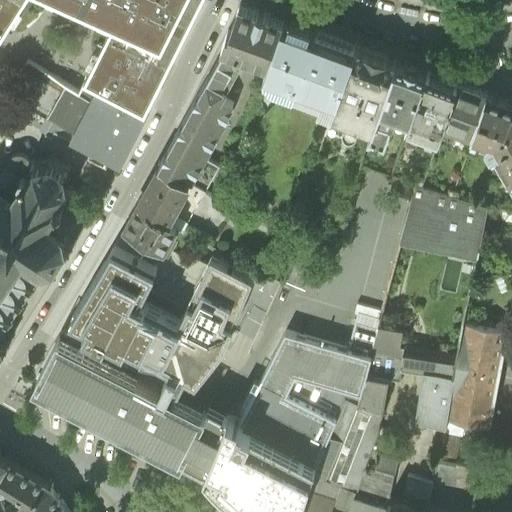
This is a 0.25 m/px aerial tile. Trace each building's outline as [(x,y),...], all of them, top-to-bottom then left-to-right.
[(89,0),(117,12),(122,0),(0,0),(0,31),(20,0),(89,0)] [(87,71),(89,72),(148,102),(164,70),(199,0),(122,0),(117,12),(87,71)] [(223,46),(209,72),(224,80),(239,52),(254,57),(269,62),(285,17),(240,1),(230,29),(228,28),(222,46),(223,46)] [(290,19),(285,17),(269,62),(267,67),(273,69),(278,71),(275,81),(295,88),(297,82),(316,29),(290,19)] [(335,35),(316,29),(297,82),(338,96),(356,43),(335,35)] [(356,43),(338,96),(333,109),(348,114),(345,121),(346,125),(350,128),(355,128),(359,125),(361,118),(375,123),(398,58),(376,50),(356,43)] [(29,58),(12,89),(48,110),(66,79),(29,58)] [(413,63),(398,58),(375,123),(369,139),(385,145),(396,115),(410,121),(428,69),(413,63)] [(442,74),(428,69),(410,121),(409,122),(439,132),(443,123),(458,79),(442,74)] [(148,102),(89,72),(84,81),(81,88),(66,79),(48,110),(76,125),(74,129),(124,154),(150,103),(148,102)] [(224,80),(209,72),(173,138),(160,160),(206,185),(221,159),(208,152),(228,114),(235,98),(224,92),(229,83),(224,80)] [(458,79),(443,123),(473,134),(488,91),(472,84),(458,79)] [(511,99),(488,91),(473,134),(472,137),(488,142),(493,152),(498,149),(511,172),(511,99)] [(50,155),(37,158),(34,155),(31,157),(30,155),(28,153),(26,152),(24,151),(22,150),(19,150),(17,150),(14,151),(12,152),(11,154),(9,156),(10,164),(4,166),(0,171),(0,357),(0,351),(5,344),(9,344),(9,340),(6,340),(0,328),(10,314),(14,317),(16,314),(12,311),(21,298),(25,300),(27,297),(23,295),(32,281),(36,284),(38,281),(34,278),(44,262),(54,260),(57,265),(60,263),(58,258),(68,242),(74,243),(74,239),(69,239),(67,228),(78,211),(83,210),(83,207),(78,208),(65,200),(66,199),(65,194),(64,194),(70,185),(73,186),(74,182),(71,181),(69,167),(71,165),(69,162),(66,164),(55,156),(55,152),(51,152),(50,155)] [(206,185),(160,160),(141,195),(179,216),(186,220),(206,185)] [(452,190),(417,178),(402,235),(478,251),(488,201),(452,190)] [(179,216),(141,195),(127,219),(165,241),(179,216)] [(109,331),(142,348),(163,306),(141,295),(159,260),(116,238),(96,273),(72,313),(87,320),(85,325),(107,335),(109,331)] [(187,371),(198,376),(227,340),(254,274),(212,253),(181,315),(163,306),(142,348),(171,363),(187,371)] [(445,420),(444,425),(461,428),(488,433),(494,406),(509,325),(464,316),(458,349),(454,370),(445,420)] [(314,468),(315,468),(347,394),(359,399),(368,370),(367,370),(372,354),(379,324),(356,317),(348,344),(286,327),(241,416),(314,468)] [(403,326),(379,322),(379,324),(372,354),(367,370),(368,370),(388,373),(399,375),(401,364),(403,356),(402,356),(403,348),(400,348),(401,340),(403,326)] [(60,335),(59,334),(37,378),(38,379),(39,377),(119,418),(183,450),(182,452),(183,453),(195,459),(207,465),(230,410),(220,405),(210,400),(206,408),(175,392),(160,385),(139,374),(137,376),(60,337),(60,335)] [(458,349),(401,340),(400,348),(403,348),(402,356),(403,356),(401,364),(425,368),(424,368),(425,366),(454,370),(458,349)] [(187,371),(171,363),(164,376),(165,376),(160,385),(175,392),(179,383),(180,384),(187,371)] [(422,416),(445,420),(454,370),(425,366),(424,368),(425,368),(417,415),(417,416),(421,417),(422,416)] [(388,373),(368,370),(359,399),(347,394),(315,468),(324,471),(320,485),(331,489),(327,501),(332,503),(333,502),(347,507),(364,511),(383,511),(387,498),(394,471),(399,449),(396,449),(396,427),(378,424),(378,417),(382,405),(388,373)] [(230,410),(207,465),(206,468),(211,474),(222,485),(232,494),(243,501),(251,505),(259,509),(260,508),(271,511),(299,511),(314,468),(241,416),(230,410)] [(439,454),(455,458),(461,428),(444,425),(439,454)] [(53,481),(52,481),(0,449),(0,474),(5,483),(9,481),(29,494),(53,481)] [(439,454),(438,454),(434,477),(474,485),(478,462),(455,458),(439,454)] [(324,471),(315,468),(314,468),(299,511),(345,511),(347,507),(333,502),(332,503),(327,501),(331,489),(320,485),(324,471)] [(427,511),(434,478),(409,469),(401,503),(427,511)] [(70,511),(53,481),(29,494),(21,498),(26,508),(23,510),(24,511),(70,511)] [(387,498),(383,511),(426,511),(427,511),(401,503),(387,498)]
